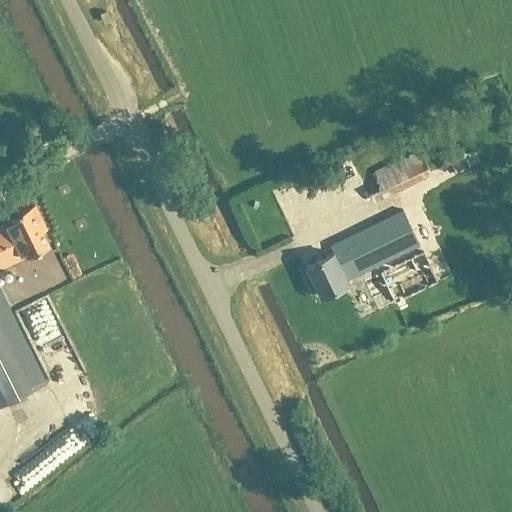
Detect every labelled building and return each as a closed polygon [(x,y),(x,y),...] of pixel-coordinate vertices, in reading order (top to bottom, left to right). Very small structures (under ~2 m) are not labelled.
[(109,23),(105,13),(99,16),(103,25),(109,23)] [(8,220),(0,224),(0,405),(44,384),(0,296),(0,269),(25,257),(26,258),(47,248),(37,226),(42,224),(34,207),(7,219),(8,220)] [(348,281),(419,247),(402,212),(343,240),(347,249),(309,267),(324,298),(350,285),(348,281)] [(437,284),(422,255),(364,283),(378,313),(437,284)] [(50,475),(99,440),(85,420),(36,455),(50,475)]
